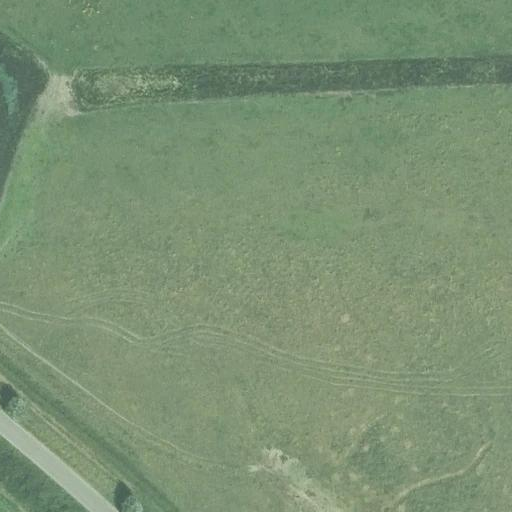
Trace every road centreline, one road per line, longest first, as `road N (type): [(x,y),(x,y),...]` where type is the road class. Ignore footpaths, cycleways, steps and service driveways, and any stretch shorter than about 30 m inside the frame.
road 1 (track): [(152,511),(0,377)]
road 2 (unclassified): [(102,511),(0,423)]
